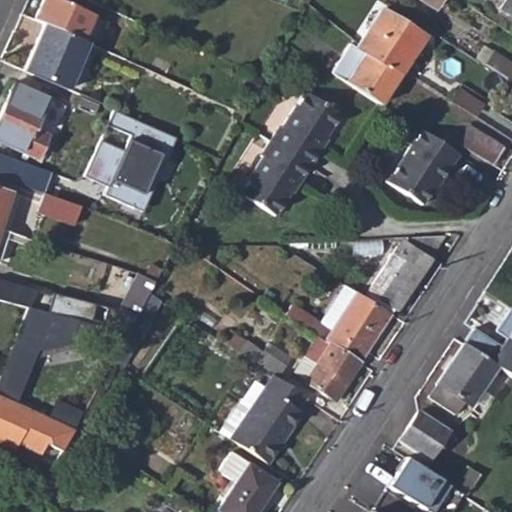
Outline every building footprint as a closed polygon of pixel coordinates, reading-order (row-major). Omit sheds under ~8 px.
[(42,0),(34,20),(43,24),(80,40),(91,15),(57,0),(42,0)] [(420,0),(434,8),(439,0),(420,0)] [(511,0),(507,0),(502,9),(511,15),(511,0)] [(355,47),(398,75),(423,38),(379,10),(373,20),(367,29),(355,47)] [(358,23),(367,29),(373,20),(364,14),(358,23)] [(22,71),(66,90),(86,43),(80,40),(43,24),(22,71)] [(332,73),(340,78),(353,86),(368,96),(379,104),(398,75),(355,47),(351,44),(332,73)] [(474,57),(511,81),(511,63),(483,45),(474,57)] [(0,113),(0,142),(35,158),(45,135),(30,129),(45,97),(14,83),(0,113)] [(461,87),(453,98),(475,113),(482,103),(461,87)] [(339,113),(303,90),(280,126),(278,125),(259,154),(261,155),(238,191),(273,214),(288,191),(291,192),(326,139),(324,138),(339,113)] [(37,125),(49,129),(58,100),(46,96),(37,125)] [(77,109),(93,115),(96,105),(80,99),(77,109)] [(175,137),(108,108),(107,127),(127,135),(121,148),(97,138),(80,176),(106,187),(102,195),(142,212),(175,137)] [(455,143),(491,165),(502,147),(467,125),(455,143)] [(437,182),(456,154),(416,127),(406,143),(408,145),(385,183),(421,205),(435,181),(437,182)] [(0,226),(10,194),(0,190),(0,226)] [(36,213),(72,226),(80,208),(42,194),(36,213)] [(0,239),(15,244),(18,236),(0,229),(0,239)] [(405,243),(430,258),(445,236),(409,238),(405,243)] [(368,293),(394,310),(430,258),(405,243),(398,255),(394,252),(368,293)] [(143,276),(154,282),(162,269),(150,263),(143,276)] [(117,309),(128,312),(136,316),(148,294),(154,282),(143,276),(135,272),(117,309)] [(36,287),(0,278),(0,300),(8,302),(22,290),(33,295),(36,287)] [(285,313),(316,335),(357,362),(388,314),(343,286),(321,322),(293,304),(285,313)] [(22,290),(8,302),(28,308),(33,295),(22,290)] [(127,332),(136,316),(128,312),(117,309),(105,306),(102,320),(91,317),(95,302),(52,292),(47,311),(34,308),(2,387),(20,395),(38,351),(127,332)] [(111,362),(122,369),(160,302),(148,294),(136,316),(127,332),(111,362)] [(2,387),(34,308),(28,308),(0,378),(0,394),(17,403),(20,395),(2,387)] [(511,323),(503,337),(511,343),(511,346),(508,353),(472,329),(462,345),(495,367),(511,378),(511,323)] [(220,342),(271,376),(276,379),(290,359),(269,343),(261,354),(228,331),(220,342)] [(294,373),(304,380),(302,382),(333,403),(359,363),(357,362),(316,335),(301,359),(302,360),(294,373)] [(462,345),(425,398),(453,417),(462,404),(467,409),(471,403),(480,389),(495,367),(462,345)] [(229,439),(265,463),(299,414),(295,412),(304,398),(276,379),(271,376),(251,406),(241,399),(219,432),(229,439)] [(471,403),(483,412),(492,398),(480,389),(471,403)] [(0,394),(0,422),(50,445),(62,451),(75,429),(73,427),(48,416),(17,403),(0,394)] [(48,416),(73,427),(80,413),(55,401),(48,416)] [(417,411),(397,441),(427,460),(446,431),(417,411)] [(0,444),(20,453),(23,447),(45,457),(50,445),(0,422),(0,444)] [(217,510),(219,511),(255,511),(275,482),(228,451),(215,471),(234,484),(217,510)] [(385,486),(425,511),(430,511),(447,485),(404,457),(385,486)] [(450,487),(465,497),(479,474),(464,465),(450,487)] [(42,469),(38,476),(45,480),(50,473),(42,469)]
